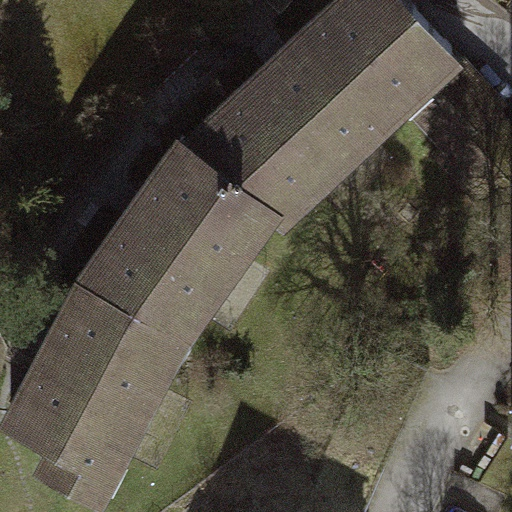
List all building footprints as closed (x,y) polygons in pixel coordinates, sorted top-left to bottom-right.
[(455,48),(410,0),(336,0),(291,44),(183,138),(290,217),(283,227),(291,234),(416,119),(472,67),(455,48)] [(472,67),(416,119),(451,157),(506,110),(511,104),(458,45),(455,48),(472,67)] [(511,116),(506,110),(451,157),(442,164),(483,214),(511,189),(511,116)] [(133,205),(79,280),(198,346),(283,227),(290,217),(183,138),(133,205)] [(108,511),(198,346),(79,280),(42,351),(2,429),(48,456),(37,479),(106,511),(108,511)]
